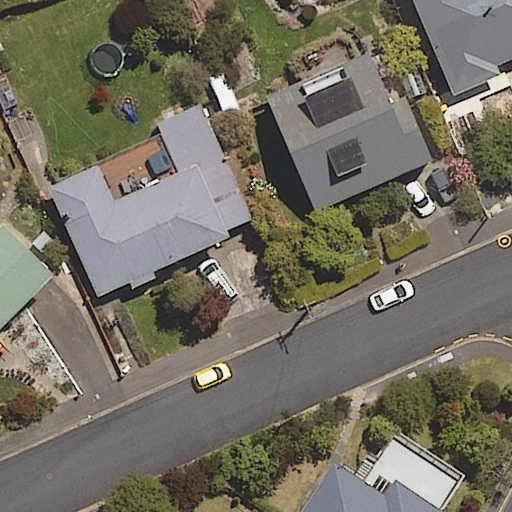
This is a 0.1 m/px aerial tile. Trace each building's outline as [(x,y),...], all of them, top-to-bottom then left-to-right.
[(511,57),(511,0),(411,0),(453,95),(497,76),(492,66),(511,57)] [(386,103),(362,47),(258,92),(310,213),(427,162),(399,97),(386,103)] [(251,226),(198,106),(156,125),(178,174),(110,204),(93,167),(48,187),(97,295),(251,226)] [(0,325),(48,278),(0,230),(0,325)] [(439,511),(461,479),(397,438),(366,487),(331,465),(301,511),(439,511)]
